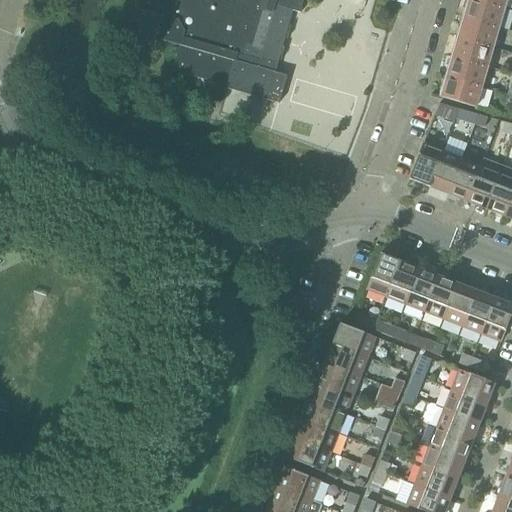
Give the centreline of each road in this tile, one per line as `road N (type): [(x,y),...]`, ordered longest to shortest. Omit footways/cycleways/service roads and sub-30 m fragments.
road 1 (tertiary): [(365,204),(302,227),(237,234),(41,156),(0,84)]
road 2 (residential): [(365,204),(429,0)]
road 3 (tertiary): [(511,262),(365,204)]
